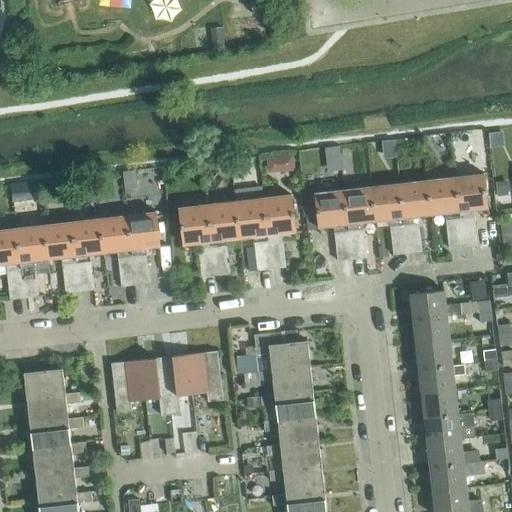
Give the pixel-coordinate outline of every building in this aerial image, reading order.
[(213,46),(225,45),(223,25),(211,27),(212,37),(213,46)] [(327,161),(334,170),(342,169),(339,145),(325,147),(327,161)] [(280,156),(281,170),(295,169),(294,155),(280,156)] [(483,172),(455,176),(464,246),(478,245),(473,209),(487,208),(483,172)] [(76,186),(84,194),(90,194),(88,176),(75,177),(76,186)] [(464,246),(455,176),(427,179),(432,214),(445,213),(449,248),(464,246)] [(44,197),(41,179),(10,184),(13,202),(44,197)] [(418,216),(432,214),(427,179),(399,182),(408,253),(422,251),(418,216)] [(408,253),(399,182),(372,185),(376,221),(389,219),(394,254),(408,253)] [(510,194),(509,184),(496,185),(497,195),(510,194)] [(362,222),(376,221),(372,185),(344,188),(352,259),(366,258),(362,222)] [(352,259),(344,188),(316,192),(320,227),(334,225),(338,261),(352,259)] [(282,232),(296,230),(292,194),(264,198),(272,269),(286,267),(282,232)] [(272,269),(264,198),(236,201),(240,236),(254,235),(258,270),(272,269)] [(226,238),(240,236),(236,201),(208,204),(216,275),(230,273),(226,238)] [(216,275),(208,204),(180,208),(184,243),(198,241),(202,277),(216,275)] [(146,247),(160,246),(156,210),(128,214),(136,284),(150,283),(146,247)] [(136,284),(128,214),(100,217),(104,252),(117,251),(122,286),(136,284)] [(90,254),(104,252),(100,217),(72,220),(80,291),(94,289),(90,254)] [(80,291),(72,220),(44,223),(48,259),(62,257),(66,293),(80,291)] [(35,260),(48,259),(44,223),(16,227),(24,297),(39,296),(35,260)] [(511,233),(511,223),(501,224),(502,234),(511,233)] [(24,297),(16,227),(0,228),(0,264),(6,264),(10,299),(24,297)] [(511,244),(511,233),(502,234),(503,245),(511,244)] [(508,284),(493,285),(495,298),(509,297),(509,295),(508,284)] [(446,305),(444,290),(411,294),(413,319),(447,315),(447,316),(461,314),(460,303),(446,305)] [(490,310),(489,300),(477,301),(478,312),(490,310)] [(491,321),(490,310),(478,312),(479,322),(491,321)] [(450,340),(447,316),(447,315),(413,319),(416,343),(450,340)] [(511,333),(510,324),(498,325),(499,334),(511,333)] [(270,345),(256,347),(259,371),(273,370),(273,369),(310,365),(308,340),(305,340),(298,341),(297,329),(269,333),(270,344),(270,345)] [(511,344),(511,342),(511,333),(499,334),(500,346),(511,344)] [(453,364),(450,340),(416,343),(419,368),(453,364)] [(496,359),(495,349),(483,350),(484,361),(496,359)] [(511,357),(511,349),(501,351),(502,359),(511,357)] [(223,400),(217,350),(191,353),(196,393),(207,392),(208,401),(223,400)] [(196,393),(191,353),(164,357),(171,414),(181,413),(179,395),(196,393)] [(171,414),(164,357),(138,360),(142,400),(159,398),(161,415),(171,414)] [(497,370),(496,359),(484,361),(486,371),(497,370)] [(142,400),(138,360),(111,363),(117,412),(132,410),(131,401),(142,400)] [(94,374),(92,364),(80,366),(82,376),(94,374)] [(455,389),(454,376),(466,374),(464,364),(453,365),(453,364),(419,368),(422,393),(455,389)] [(259,372),(244,374),(245,383),(274,380),(275,394),(313,390),(310,365),(273,369),(273,370),(259,371),(259,372)] [(66,393),(63,368),(24,372),(27,397),(66,393)] [(511,382),(511,371),(503,373),(504,384),(511,382)] [(458,413),(455,389),(422,393),(425,417),(458,413)] [(275,394),(261,396),(262,406),(276,404),(278,419),(264,421),(316,415),(313,390),(275,394)] [(68,418),(67,403),(81,402),(80,392),(66,393),(27,397),(30,422),(68,418)] [(261,396),(247,398),(248,408),(262,406),(261,396)] [(502,408),(501,399),(489,400),(490,410),(502,408)] [(504,420),(502,408),(490,410),(491,421),(504,420)] [(461,438),(460,426),(475,425),(473,412),(458,413),(425,417),(427,442),(461,438)] [(209,432),(207,413),(196,415),(198,434),(209,432)] [(319,440),(316,415),(264,421),(265,431),(279,429),(281,444),(267,446),(319,440)] [(71,443),(70,428),(84,426),(82,417),(69,418),(68,418),(30,422),(33,447),(71,443)] [(491,435),(505,433),(504,424),(490,425),(491,435)] [(165,439),(166,453),(174,452),(173,438),(165,439)] [(464,463),(463,451),(461,438),(427,442),(430,466),(464,463)] [(319,440),(267,446),(267,450),(268,456),(282,454),(284,469),(284,470),(322,465),(319,440)] [(74,468),(73,453),(86,451),(85,441),(71,443),(33,447),(36,472),(88,466),(74,468)] [(121,456),(131,455),(130,446),(120,446),(121,456)] [(508,458),(507,448),(495,449),(496,460),(508,458)] [(475,462),(475,461),(464,463),(430,466),(433,491),(467,487),(465,476),(485,474),(483,461),(475,462)] [(325,490),(322,465),(284,470),(284,469),(270,470),(271,480),(285,479),(286,494),(272,495),(273,496),(325,490)] [(77,493),(75,478),(89,476),(88,466),(36,472),(39,497),(91,491),(77,493)] [(467,487),(433,491),(435,511),(483,511),(482,500),(468,502),(467,487)] [(327,511),(325,490),(273,496),(274,505),(287,504),(288,511),(327,511)] [(79,511),(78,503),(92,501),(91,491),(39,497),(40,511),(79,511)] [(172,504),(181,503),(180,491),(171,492),(172,504)] [(140,511),(139,500),(129,501),(130,511),(140,511)]
